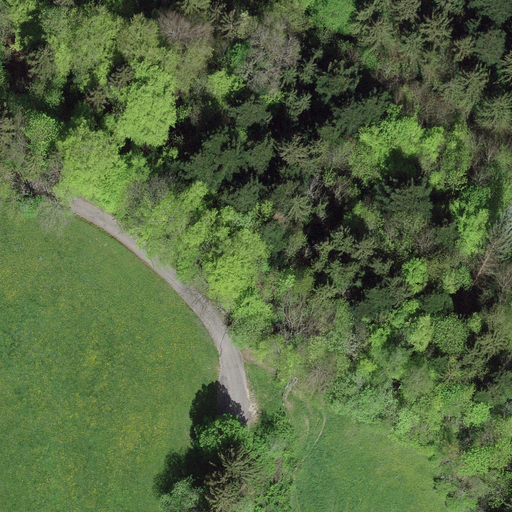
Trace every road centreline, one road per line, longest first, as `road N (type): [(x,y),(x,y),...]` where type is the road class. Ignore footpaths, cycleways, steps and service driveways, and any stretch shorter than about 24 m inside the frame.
road 1 (track): [(235,511),(229,377),(207,306),(154,254),(0,176)]
road 2 (track): [(511,166),(274,0)]
